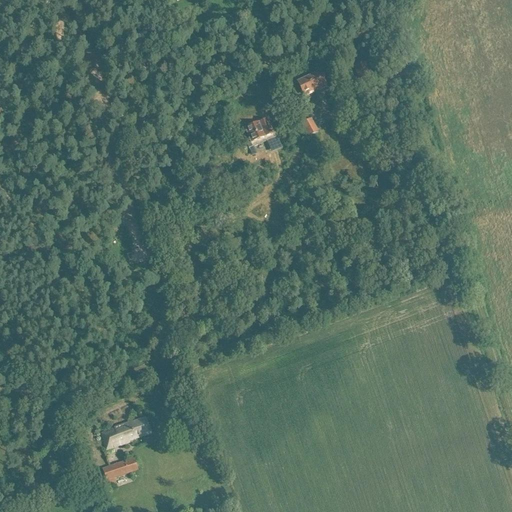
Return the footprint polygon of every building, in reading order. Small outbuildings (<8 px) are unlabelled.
[(356,67),(360,79),(368,77),(364,64),(356,67)] [(298,82),(303,94),(325,84),(320,72),(298,82)] [(266,118),(245,126),(253,147),(274,139),(266,118)] [(304,126),(308,136),(314,133),(310,124),(304,126)] [(140,252),(138,247),(132,249),(134,254),(128,255),(131,264),(147,259),(145,251),(140,252)] [(101,434),(106,450),(151,434),(146,418),(130,424),(129,423),(101,434)] [(103,469),(107,481),(138,470),(134,459),(103,469)] [(84,472),(89,485),(100,481),(95,468),(84,472)] [(67,479),(70,490),(84,485),(81,474),(67,479)]
